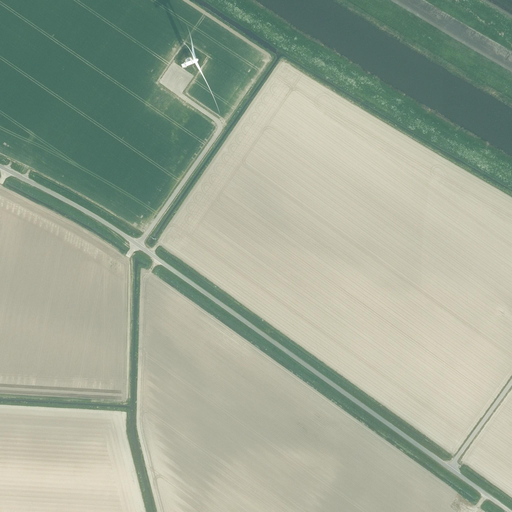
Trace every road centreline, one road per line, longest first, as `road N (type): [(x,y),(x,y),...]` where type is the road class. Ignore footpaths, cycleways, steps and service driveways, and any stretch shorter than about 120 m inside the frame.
road 1 (unclassified): [(509,511),(118,233),(0,169)]
road 2 (track): [(229,0),(511,171)]
